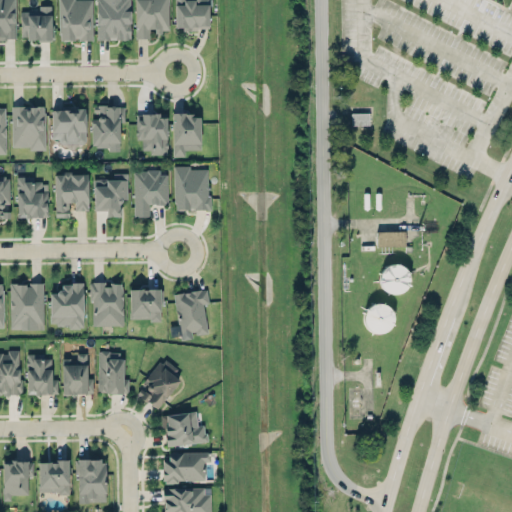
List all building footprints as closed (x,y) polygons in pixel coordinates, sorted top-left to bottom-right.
[(0,0),(16,0),(16,39),(7,39),(7,41),(0,41),(0,0)] [(59,42),(93,42),(93,0),(57,0),(58,34),(59,42)] [(130,0),(130,40),(114,40),(114,39),(109,40),(104,41),(102,41),(96,40),(96,0),(130,0)] [(135,39),(134,0),(168,0),(168,29),(161,29),(161,32),(155,33),(155,29),(149,29),(149,39),(135,39)] [(209,28),(208,0),(174,0),(175,29),(209,28)] [(54,39),(53,25),(51,25),(50,5),(38,5),(38,10),(20,10),(20,37),(26,37),(26,41),(51,41),(50,39),(54,39)] [(93,105),(98,105),(98,104),(107,104),(107,105),(124,106),(125,107),(125,121),(119,121),(119,140),(118,142),(111,142),(111,146),(95,146),(95,144),(92,144),(91,118),(97,118),(97,116),(99,115),(99,112),(98,112),(98,111),(93,111),(93,105)] [(11,106),(43,106),(43,112),(45,112),(45,150),(30,150),(30,146),(12,146),(11,106)] [(51,110),(85,109),(85,141),(83,144),(61,144),(59,142),(59,139),(51,139),(51,110)] [(351,125),(368,125),(369,113),(351,112),(351,125)] [(171,113),(185,113),(192,116),(192,119),(199,119),(200,150),(185,150),(185,158),(171,158),(171,113)] [(136,139),(142,139),(141,149),(150,150),(150,154),(166,154),(167,114),(136,114),(136,139)] [(173,166),(189,165),(189,169),(207,169),(207,195),(210,195),(210,210),(193,210),(193,207),(189,207),(189,210),(175,210),(175,203),(174,203),(173,166)] [(133,172),(137,172),(138,171),(146,170),(146,169),(159,169),(159,174),(166,174),(166,203),(163,203),(163,205),(149,205),(148,205),(148,217),(134,217),(133,172)] [(88,209),(87,173),(54,173),(55,217),(68,217),(68,202),(74,202),(74,210),(88,209)] [(127,173),(127,199),(121,200),(121,202),(120,204),(118,206),(118,209),(120,209),(120,218),(105,218),(105,215),(103,216),(103,211),(93,211),(92,179),(105,179),(104,174),(127,173)] [(15,175),(15,220),(27,221),(42,220),(48,217),(48,183),(43,183),(42,180),(33,180),(33,175),(22,175),(15,175)] [(9,203),(9,177),(0,177),(0,216),(9,217),(9,211),(3,211),(3,203),(9,203)] [(404,230),(376,231),(376,246),(404,246),(404,230)] [(380,293),(407,294),(408,267),(381,266),(380,293)] [(9,283),(9,329),(20,329),(20,330),(43,329),(42,282),(28,283),(28,287),(25,287),(25,284),(9,283)] [(68,283),(82,282),(82,327),(79,327),(79,328),(68,328),(68,324),(56,325),(56,323),(49,323),(49,294),(55,294),(56,294),(58,291),(61,291),(60,286),(68,286),(68,283)] [(89,284),(92,284),(92,282),(104,282),(104,287),(109,287),(108,283),(121,282),(121,285),(122,285),(123,325),(93,325),(92,300),(89,300),(89,284)] [(128,288),(163,287),(164,305),(160,305),(160,322),(148,322),(148,319),(128,320),(128,288)] [(173,294),(179,335),(191,333),(191,332),(195,331),(196,335),(207,333),(202,304),(208,303),(206,289),(200,290),(200,289),(173,294)] [(392,330),(391,304),(364,304),(365,331),(392,330)] [(0,353),(0,396),(19,395),(19,393),(22,392),(22,379),(20,379),(19,349),(7,349),(7,353),(0,353)] [(98,391),(99,351),(120,351),(120,356),(124,356),(123,378),(128,379),(127,392),(122,392),(122,394),(105,393),(105,392),(98,391)] [(61,356),(61,397),(87,397),(88,394),(94,394),(94,376),(88,376),(88,352),(76,352),(76,356),(61,356)] [(26,393),(57,394),(57,378),(51,378),(51,355),(26,355),(26,367),(27,367),(26,393)] [(156,410),(178,382),(171,376),(176,369),(164,359),(162,363),(159,361),(145,379),(148,381),(153,381),(150,385),(147,386),(146,388),(142,390),(140,389),(136,393),(140,397),(139,398),(142,401),(146,403),(147,402),(156,410)] [(159,416),(194,411),(196,426),(202,425),(203,433),(206,433),(207,440),(166,446),(163,428),(161,428),(159,416)] [(209,451),(209,461),(204,461),(204,480),(178,481),(178,484),(164,484),(164,481),(162,481),(162,458),(167,458),(167,452),(209,451)] [(37,461),(69,459),(70,496),(58,496),(57,493),(38,494),(37,461)] [(78,460),(101,459),(101,463),(105,463),(106,501),(79,502),(78,460)] [(3,465),(3,501),(11,502),(11,495),(29,495),(28,476),(33,476),(33,462),(10,462),(10,465),(3,465)] [(163,487),(163,511),(209,511),(209,494),(203,494),(203,487),(163,487)]
